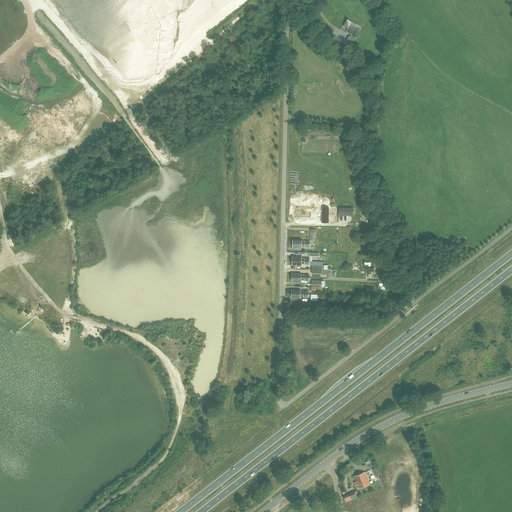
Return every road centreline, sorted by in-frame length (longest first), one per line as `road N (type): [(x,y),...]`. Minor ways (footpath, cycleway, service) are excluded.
road 1 (track): [(0,204),(12,254),(61,314),(135,338),(175,384),(178,421),(169,442),(90,511)]
road 2 (trunk): [(511,253),(180,511)]
road 3 (unclassified): [(280,404),(287,0)]
road 4 (trunk): [(202,511),(511,270)]
road 5 (unclassified): [(280,404),(511,228)]
road 6 (tertiary): [(277,501),(388,422),(511,383)]
